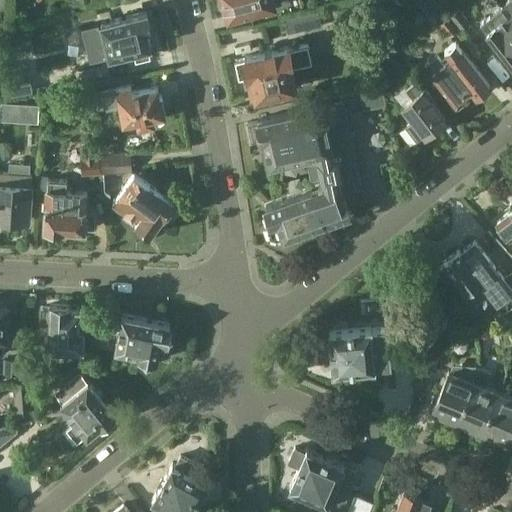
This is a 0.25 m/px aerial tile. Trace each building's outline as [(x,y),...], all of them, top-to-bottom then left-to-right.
[(109,0),(84,0),(87,10),(110,3),(109,0)] [(222,12),(227,14),(228,18),(275,6),(273,0),(222,0),(220,4),(222,12)] [(433,0),(419,0),(438,24),(447,17),(433,0)] [(468,21),(459,9),(451,0),(440,0),(439,1),(460,28),(468,21)] [(511,0),(502,8),(511,21),(511,0)] [(96,8),(77,12),(79,21),(98,16),(96,8)] [(511,21),(502,8),(480,25),(511,65),(511,21)] [(318,10),(285,18),(288,33),(321,25),(318,10)] [(100,25),(91,27),(99,59),(108,57),(109,58),(133,52),(135,61),(151,57),(149,48),(151,47),(147,30),(149,29),(145,12),(100,23),(100,25)] [(455,32),(446,20),(439,26),(448,37),(455,32)] [(393,33),(381,37),(387,52),(398,48),(393,33)] [(461,49),(455,42),(444,51),(450,58),(447,60),(445,58),(442,61),(437,56),(425,66),(431,74),(429,74),(456,108),(474,94),(475,95),(480,95),(488,89),(489,84),(462,49),(461,49)] [(262,53),(244,57),(245,58),(235,60),(238,78),(249,76),(249,77),(250,77),(255,98),(297,89),(292,68),(293,68),(293,67),(313,62),(309,44),(289,49),(288,48),(274,51),(274,50),(262,52),(262,53)] [(3,101),(31,95),(24,68),(5,73),(3,101)] [(433,99),(417,79),(405,89),(412,97),(402,106),(414,121),(407,127),(417,139),(424,134),(430,136),(438,130),(438,124),(446,118),(431,100),(433,99)] [(359,88),(361,100),(384,95),(381,83),(359,88)] [(102,93),(94,95),(97,111),(105,109),(106,113),(117,110),(116,107),(119,106),(122,124),(135,121),(137,132),(154,129),(153,118),(165,116),(162,96),(159,96),(157,87),(132,91),(131,86),(102,92),(102,93)] [(365,110),(385,105),(386,105),(384,95),(361,100),(364,110),(365,110)] [(344,102),(323,106),(309,109),(309,108),(258,120),(258,122),(248,124),(252,141),(262,138),(263,140),(264,140),(269,164),(317,153),(319,163),(311,165),(317,192),(312,193),(311,191),(266,207),(271,223),(268,230),(271,237),(276,240),(283,237),(283,238),(331,221),(331,222),(351,215),(348,199),(363,187),(344,102)] [(38,105),(1,103),(0,117),(0,119),(37,122),(38,105)] [(102,173),(101,156),(100,141),(80,142),(83,175),(102,173)] [(101,156),(102,173),(131,171),(130,153),(101,156)] [(0,172),(0,219),(29,221),(31,185),(30,185),(31,175),(0,172)] [(158,191),(134,174),(113,203),(114,204),(114,208),(120,212),(124,211),(125,212),(124,213),(137,222),(136,224),(150,234),(163,216),(171,222),(181,208),(173,202),(174,201),(159,190),(158,191)] [(66,181),(47,180),(46,191),(45,191),(44,227),(48,231),(57,232),(61,228),(85,229),(85,228),(95,229),(96,212),(86,211),(86,210),(86,205),(87,193),(85,193),(85,188),(72,188),(72,192),(65,192),(66,181)] [(511,213),(510,211),(496,222),(497,223),(495,229),(501,235),(506,235),(509,239),(510,238),(511,239),(511,213)] [(511,305),(511,293),(511,292),(511,290),(474,241),(460,252),(458,251),(444,262),(445,264),(437,270),(446,281),(454,275),(466,290),(476,302),(491,291),(499,302),(501,300),(508,309),(511,305)] [(50,308),(40,308),(39,324),(49,324),(48,347),(67,348),(66,357),(80,358),(81,349),(83,349),(84,329),(79,329),(80,309),(70,308),(70,306),(51,305),(50,308)] [(121,317),(111,315),(108,330),(119,332),(116,349),(139,353),(139,354),(139,355),(156,358),(157,356),(168,358),(171,342),(167,342),(169,324),(122,315),(121,317)] [(390,365),(388,346),(387,328),(370,329),(370,328),(328,331),(330,344),(317,346),(318,352),(318,360),(331,358),(332,372),(374,368),(374,366),(390,365)] [(110,334),(94,331),(92,345),(108,347),(110,334)] [(403,365),(415,366),(416,332),(404,331),(403,365)] [(419,366),(433,368),(438,341),(423,339),(419,366)] [(3,357),(2,372),(21,373),(21,358),(3,357)] [(452,365),(449,373),(447,372),(436,397),(433,396),(429,407),(432,408),(430,411),(456,422),(472,383),(478,369),(475,367),(452,365)] [(79,374),(55,394),(62,402),(60,403),(76,422),(69,428),(78,440),(86,434),(87,436),(101,425),(102,425),(107,426),(114,420),(114,416),(114,415),(115,414),(88,381),(86,382),(79,374)] [(29,381),(12,383),(15,421),(33,420),(29,381)] [(497,393),(472,383),(456,422),(480,432),(497,393)] [(511,427),(511,399),(497,393),(480,432),(485,435),(484,438),(499,444),(500,441),(505,443),(511,427)] [(17,423),(0,426),(0,445),(18,431),(17,423)] [(343,505),(350,488),(357,472),(343,466),(344,464),(307,449),(306,451),(295,447),(289,461),(300,465),(291,486),(326,501),(328,502),(329,499),(343,505)] [(171,466),(172,466),(153,498),(152,499),(153,500),(154,500),(169,509),(167,511),(191,511),(206,486),(207,486),(208,484),(206,483),(206,484),(188,473),(193,464),(180,457),(175,466),(174,466),(174,465),(172,464),(171,466)] [(420,497),(403,490),(395,508),(392,507),(389,511),(424,511),(429,502),(419,498),(420,497)] [(347,511),(369,511),(374,501),(355,493),(347,511)]
